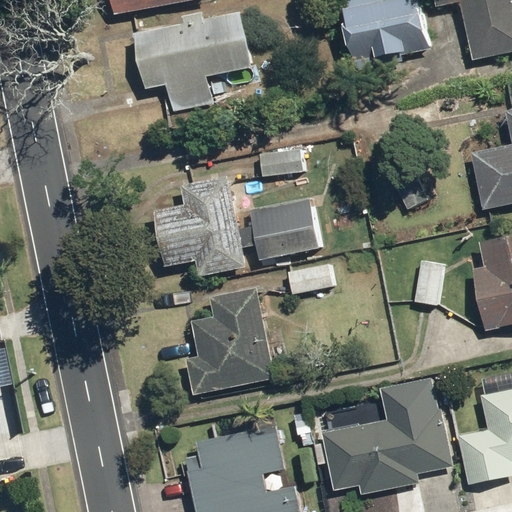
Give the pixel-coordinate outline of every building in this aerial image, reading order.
[(119,0),(122,15),(212,0),(119,0)] [(384,0),(344,0),(353,53),(377,49),(379,63),(412,57),(411,52),(433,48),(425,0),(385,7),(384,0)] [(511,0),(454,0),(455,5),(463,3),(474,61),(511,53),(511,0)] [(184,26),(139,34),(149,93),(172,89),(176,111),(215,104),(210,78),(257,70),(247,18),(208,25),(206,15),(183,19),(184,26)] [(511,207),(511,147),(475,155),(486,213),(511,207)] [(308,151),(262,154),(263,179),(310,175),(308,151)] [(249,273),(232,179),(189,187),(192,207),(156,213),(167,272),(201,265),(204,281),(249,273)] [(318,198),(255,208),(265,264),(327,253),(318,198)] [(490,273),(479,275),(490,332),(511,327),(511,240),(484,246),(490,273)] [(456,259),(424,253),(415,304),(448,309),(456,259)] [(334,262),(290,268),(294,298),(338,292),(334,262)] [(274,383),(261,291),(210,299),(213,323),(196,326),(201,360),(192,362),(197,395),(274,383)] [(492,429),(459,435),(468,487),(511,479),(511,392),(487,397),(492,429)] [(446,414),(327,437),(339,494),(362,490),(364,498),(422,487),(420,478),(457,471),(446,414)] [(205,462),(188,465),(197,511),(303,511),(299,491),(285,494),(280,471),(290,469),(282,433),(202,449),(205,462)]
